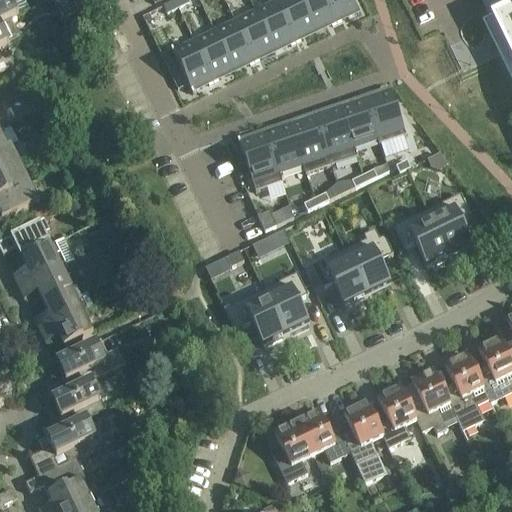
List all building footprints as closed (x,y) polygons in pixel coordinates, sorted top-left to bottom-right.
[(0,27),(29,13),(22,0),(9,0),(8,1),(7,0),(0,3),(0,27)] [(186,0),(180,0),(174,3),(178,11),(189,5),(186,0)] [(299,0),(284,0),(276,4),(295,43),(315,33),(299,0)] [(324,0),(299,0),(315,33),(336,23),(324,0)] [(324,0),(336,23),(357,13),(350,0),(324,0)] [(511,0),(483,0),(486,6),(492,16),(493,19),(494,20),(507,47),(498,51),(511,80),(511,0)] [(174,3),(163,8),(167,16),(178,11),(174,3)] [(276,4),(255,14),(274,53),(295,43),(276,4)] [(255,14),(235,24),(253,63),(274,53),(255,14)] [(70,30),(77,27),(71,16),(62,20),(61,21),(64,28),(70,30)] [(235,24),(214,34),(233,73),(253,63),(235,24)] [(0,50),(8,47),(14,44),(12,38),(5,42),(0,30),(0,50)] [(214,34),(194,44),(212,83),(222,78),(233,73),(214,34)] [(172,50),(171,51),(192,96),(194,96),(192,92),(212,83),(194,44),(174,54),(172,50)] [(390,94),(364,102),(380,148),(406,139),(396,109),(390,94)] [(364,102),(339,111),(356,161),(357,160),(354,151),(377,143),(379,148),(380,148),(364,102)] [(339,111),(314,119),(331,169),(356,161),(339,111)] [(314,119),(289,128),(306,178),(331,169),(314,119)] [(289,128),(264,137),(281,186),(282,186),(279,177),(302,169),(305,178),(306,178),(289,128)] [(239,141),(237,142),(255,195),(281,186),(264,137),(240,145),(239,141)] [(7,151),(0,154),(0,176),(20,167),(11,148),(7,150),(7,151)] [(407,164),(395,169),(396,171),(399,176),(410,171),(407,164)] [(0,199),(29,186),(20,167),(0,176),(0,199)] [(373,173),(362,178),(366,186),(377,181),(373,173)] [(362,178),(351,184),(355,191),(366,186),(362,178)] [(0,222),(38,204),(29,186),(0,199),(0,222)] [(325,196),(314,202),(318,209),(329,204),(325,196)] [(460,198),(427,214),(449,261),(471,250),(460,226),(471,220),(460,198)] [(83,210),(79,201),(69,205),(72,214),(83,210)] [(314,202),(303,207),(307,214),(318,209),(314,202)] [(34,217),(39,226),(43,224),(55,218),(51,209),(34,217)] [(269,214),(258,220),(265,235),(276,230),(271,218),(269,214)] [(427,214),(393,231),(404,253),(415,247),(427,272),(449,261),(427,214)] [(16,252),(21,262),(51,247),(46,237),(49,235),(43,224),(39,226),(0,244),(0,252),(2,258),(16,252)] [(108,246),(101,232),(84,240),(91,254),(108,246)] [(366,244),(345,254),(367,300),(390,290),(378,265),(393,258),(384,240),(379,243),(375,233),(364,239),(366,244)] [(13,279),(19,293),(65,269),(64,266),(73,262),(63,241),(51,247),(21,262),(26,273),(13,279)] [(244,264),(239,254),(225,261),(230,271),(244,264)] [(345,254),(311,270),(322,292),(333,287),(345,311),(367,300),(345,254)] [(19,293),(24,302),(37,295),(42,306),(72,291),(67,281),(70,279),(65,269),(19,293)] [(297,277),(263,293),(286,340),(308,329),(296,305),(308,299),(297,277)] [(47,316),(34,323),(40,334),(86,311),(92,308),(87,297),(81,300),(76,289),(72,291),(42,306),(47,316)] [(153,306),(165,301),(161,292),(149,297),(153,306)] [(263,293),(224,312),(234,335),(252,326),(263,351),(286,340),(263,293)] [(91,323),(86,311),(40,334),(45,346),(59,340),(64,350),(93,336),(88,324),(91,323)] [(511,395),(511,367),(506,354),(499,340),(477,351),(489,377),(478,382),(488,403),(489,406),(511,395)] [(51,404),(91,384),(92,385),(97,382),(125,368),(116,350),(101,358),(96,346),(57,365),(66,384),(47,392),(46,394),(51,404)] [(456,356),(443,363),(445,367),(443,367),(455,393),(444,398),(457,424),(462,434),(485,423),(478,408),(488,403),(478,382),(465,357),(458,360),(456,356)] [(447,429),(457,424),(444,398),(432,373),(410,384),(422,409),(411,415),(415,425),(421,436),(433,431),(437,439),(449,433),(447,429)] [(51,404),(60,421),(41,430),(47,441),(87,422),(105,413),(100,403),(106,400),(97,382),(92,385),(91,384),(51,404)] [(388,425),(377,431),(382,441),(388,453),(412,442),(406,430),(415,425),(411,415),(398,389),(376,400),(388,425)] [(365,405),(342,416),(355,442),(345,446),(350,457),(365,487),(387,477),(373,445),(382,441),(377,431),(365,405)] [(330,466),(350,457),(345,446),(340,434),(329,439),(316,414),(295,424),(313,460),(324,454),(330,466)] [(57,470),(75,462),(76,463),(101,450),(87,422),(47,441),(51,450),(29,461),(33,470),(52,460),(57,470)] [(302,465),(313,460),(295,424),(273,435),(282,453),(272,457),(287,488),(308,478),(302,465)] [(130,439),(119,444),(123,452),(134,447),(130,439)] [(117,454),(121,461),(126,459),(122,452),(117,454)] [(33,470),(38,479),(24,486),(30,497),(43,490),(48,499),(81,482),(82,483),(85,482),(76,463),(75,462),(57,470),(52,460),(33,470)] [(511,462),(508,460),(499,465),(499,474),(507,479),(511,476),(511,462)] [(237,472),(233,486),(246,490),(251,477),(237,472)] [(41,511),(66,511),(90,500),(82,483),(81,482),(48,499),(52,507),(41,511)] [(116,494),(123,507),(137,500),(130,486),(116,494)] [(452,493),(459,508),(474,501),(467,486),(452,493)] [(0,511),(5,511),(4,510),(17,503),(12,493),(0,498),(0,511)] [(95,511),(90,500),(66,511),(95,511)]
